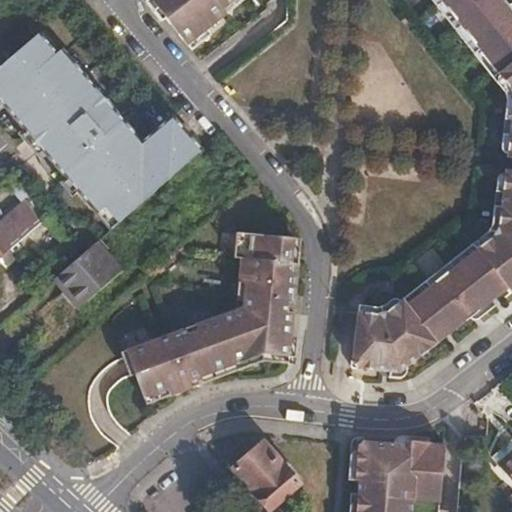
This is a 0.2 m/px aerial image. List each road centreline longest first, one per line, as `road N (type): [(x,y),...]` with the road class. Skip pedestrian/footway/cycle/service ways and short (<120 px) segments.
road 1 (residential): [(309,407),(322,232),(252,139),(121,0)]
road 2 (residential): [(91,511),(181,423),(243,402),(309,407)]
road 3 (residential): [(309,407),(416,419),(511,338)]
